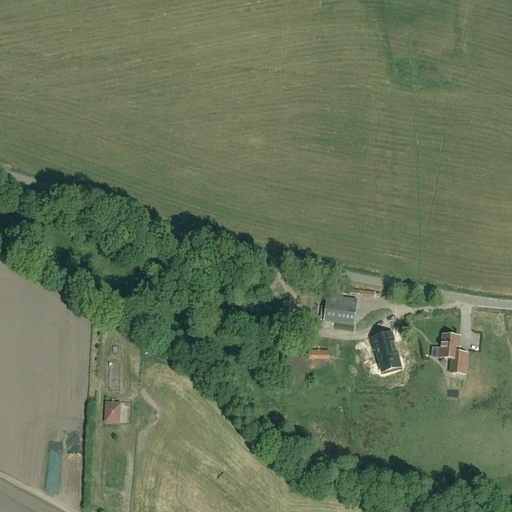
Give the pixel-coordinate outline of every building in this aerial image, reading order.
[(328,298),(324,322),(355,326),(358,301),(328,298)] [(398,351),(396,342),(394,334),(392,331),(383,332),(370,338),(374,351),(375,350),(381,373),(392,368),(403,368),(398,351)] [(443,336),(441,359),(453,360),(451,374),(465,376),(467,354),(457,353),(459,337),(443,336)] [(309,360),(329,361),(329,351),(309,351),(309,360)] [(106,403),(105,424),(120,425),(121,404),(106,403)]
